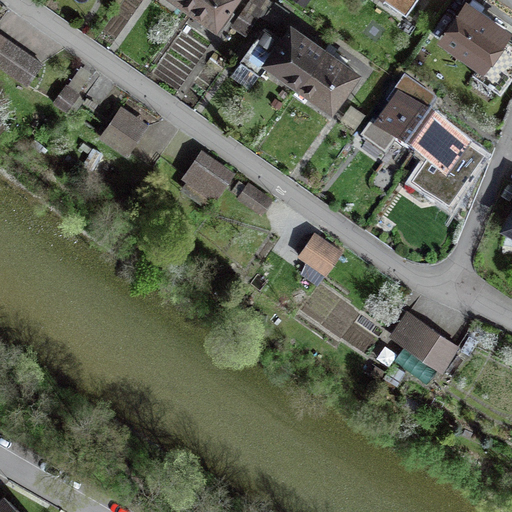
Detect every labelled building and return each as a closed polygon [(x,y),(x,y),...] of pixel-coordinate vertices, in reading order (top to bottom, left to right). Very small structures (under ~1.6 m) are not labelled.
[(196,0),(191,7),(222,29),(234,12),(231,10),(229,8),(230,7),(229,5),(232,0),(196,0)] [(267,5),(259,0),(251,0),(233,25),(246,34),(267,5)] [(508,33),(466,4),(443,37),(485,66),(508,33)] [(323,50),(292,28),(287,35),(283,40),(264,27),(242,59),(260,72),(268,61),(300,83),(323,50)] [(0,66),(3,69),(18,47),(0,34),(0,66)] [(18,47),(3,69),(27,85),(41,63),(18,47)] [(323,50),(300,83),(332,106),(343,89),(355,73),(323,50)] [(413,153),(431,127),(427,124),(423,121),(436,102),(405,79),(386,105),(395,112),(381,131),(413,153)] [(66,85),(54,101),(67,110),(79,94),(66,85)] [(145,127),(120,110),(103,134),(127,151),(145,127)] [(431,127),(413,153),(427,164),(414,182),(449,207),(480,162),(462,149),(447,138),(431,127)] [(230,173),(206,157),(191,178),(214,195),(230,173)] [(270,200),(248,184),(239,197),(262,212),(270,200)] [(341,252),(315,233),(300,255),(327,273),(341,252)] [(396,330),(408,338),(404,344),(429,361),(433,355),(446,364),(458,346),(408,313),(396,330)] [(0,511),(19,511),(4,496),(0,500),(0,511)]
